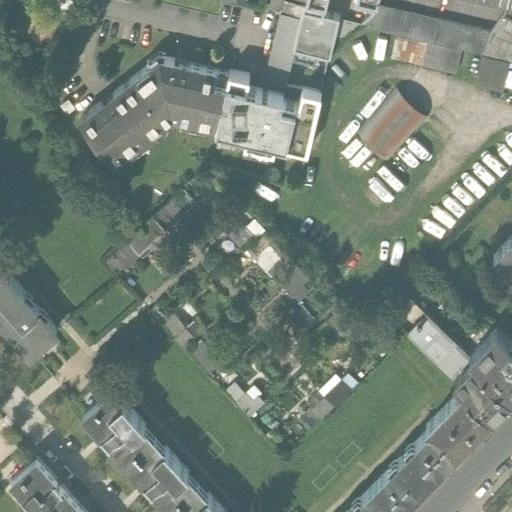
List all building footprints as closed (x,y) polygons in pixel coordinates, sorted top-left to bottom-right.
[(308,0),(285,0),(284,9),(305,14),(308,0)] [(308,0),(305,14),(300,36),(333,43),(342,0),(308,0)] [(511,0),(506,14),(491,29),(485,54),(478,81),(504,87),(511,61),(511,0)] [(376,2),(371,26),(485,54),(491,29),(376,2)] [(305,14),(284,9),(268,79),(302,79),(300,36),(305,14)] [(173,120),(217,131),(227,86),(222,85),(225,73),(160,58),(75,123),(112,171),(173,120)] [(230,74),(227,86),(217,131),(308,152),(321,96),(304,92),(300,108),(286,105),(287,97),(254,90),(257,80),(230,74)] [(425,115),(393,87),(354,131),(386,159),(425,115)] [(186,184),(118,246),(133,262),(186,214),(180,208),(195,193),(186,184)] [(253,245),(279,272),(293,258),(268,231),(253,245)] [(511,271),(511,233),(493,252),(511,271)] [(0,313),(11,327),(32,352),(58,331),(0,260),(0,313)] [(440,361),(459,342),(400,283),(381,302),(440,361)] [(190,320),(198,315),(190,302),(170,316),(187,342),(199,334),(190,320)] [(498,327),(471,354),(511,394),(511,340),(498,327)] [(213,367),(225,357),(206,334),(193,345),(213,367)] [(440,361),(464,385),(496,417),(511,400),(511,394),(471,354),(459,342),(440,361)] [(323,411),(348,386),(336,373),(310,398),(323,411)] [(252,412),(270,395),(257,381),(239,397),(252,412)] [(428,421),(431,425),(459,453),(496,417),(464,385),(428,421)] [(86,413),(128,459),(157,433),(115,386),(86,413)] [(405,507),(459,453),(431,425),(377,479),(405,507)] [(128,459),(170,506),(199,480),(157,433),(128,459)] [(11,476),(43,511),(66,511),(80,500),(38,452),(11,476)] [(377,479),(344,511),(400,511),(405,507),(377,479)] [(170,506),(174,511),(228,511),(199,480),(170,506)] [(90,511),(80,500),(66,511),(90,511)]
